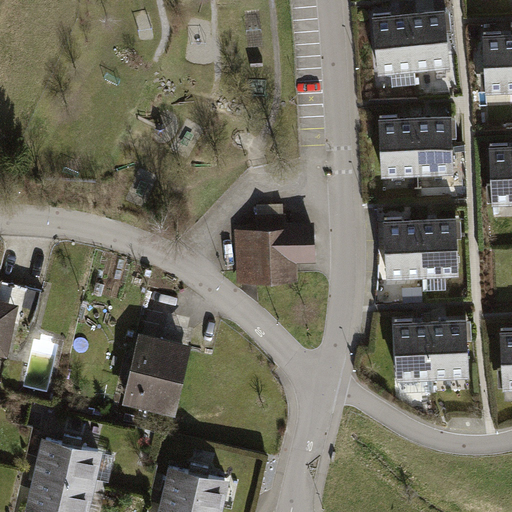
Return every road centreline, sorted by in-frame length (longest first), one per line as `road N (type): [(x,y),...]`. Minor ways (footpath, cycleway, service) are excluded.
road 1 (residential): [(328,0),(343,284),(323,386)]
road 2 (residential): [(323,386),(435,439),(511,439)]
road 3 (residential): [(323,386),(291,511)]
